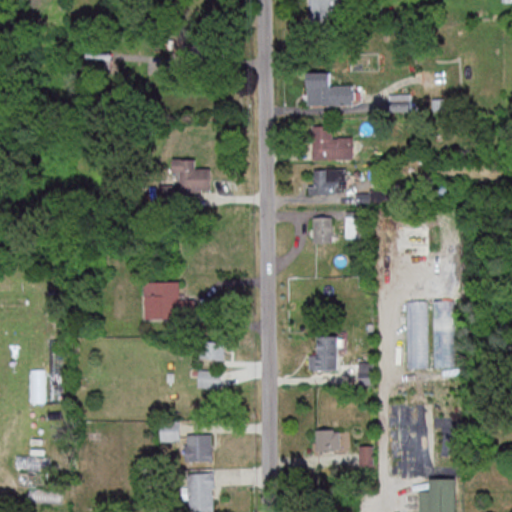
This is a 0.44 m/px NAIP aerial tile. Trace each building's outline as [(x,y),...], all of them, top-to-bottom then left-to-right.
[(338,22),(338,0),(312,0),(313,22),(338,22)] [(334,72),(308,72),(308,104),(355,104),(355,84),(334,84),(334,72)] [(412,94),(390,94),(390,111),(412,111),(412,94)] [(334,125),(313,125),(313,158),(355,158),(355,137),(334,137),(334,125)] [(212,169),(197,168),(197,159),(174,158),(173,173),(181,174),(181,185),(159,185),(159,200),(196,200),(196,189),(211,189),(212,169)] [(312,169),(312,194),(346,194),(346,169),(312,169)] [(387,205),(387,191),(357,191),(357,205),(387,205)] [(362,237),(362,211),(347,211),(347,237),(362,237)] [(314,216),(314,242),(334,242),(334,216),(314,216)] [(145,317),(195,317),(195,299),(181,299),(181,281),(145,281),(145,317)] [(339,370),(340,335),(319,335),(319,353),(310,353),(310,370),(339,370)] [(51,390),(63,390),(63,340),(51,340),(51,390)] [(202,358),(227,358),(227,341),(202,341),(202,358)] [(223,370),(200,370),(200,387),(223,387),(223,370)] [(182,422),(162,422),(162,441),(182,441),(182,422)] [(346,429),(317,429),(317,451),(346,451),(346,429)] [(187,461),(214,461),(214,434),(187,434),(187,461)] [(374,446),(360,446),(360,467),(374,467),(374,446)] [(215,511),(216,472),(189,472),(188,511),(215,511)] [(458,511),(459,478),(431,478),(431,491),(419,491),(418,511),(458,511)]
